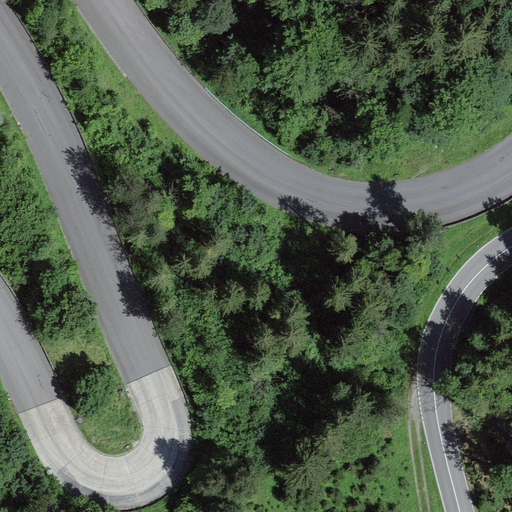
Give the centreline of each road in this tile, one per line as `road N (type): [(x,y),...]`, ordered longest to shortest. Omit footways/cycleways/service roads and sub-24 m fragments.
road 1 (unclassified): [(0,44),(65,164),(164,407),(170,447),(147,476),(100,485),(54,439),(26,366),(0,326)]
road 2 (unclassified): [(511,166),(480,189),(392,210),(309,198),(262,175),(212,130),(149,63),(107,0)]
road 3 (tertiary): [(511,249),(487,265),(441,321),(426,369),(456,511)]
road 4 (track): [(220,0),(309,198)]
road 5 (track): [(425,393),(412,412),(428,511)]
